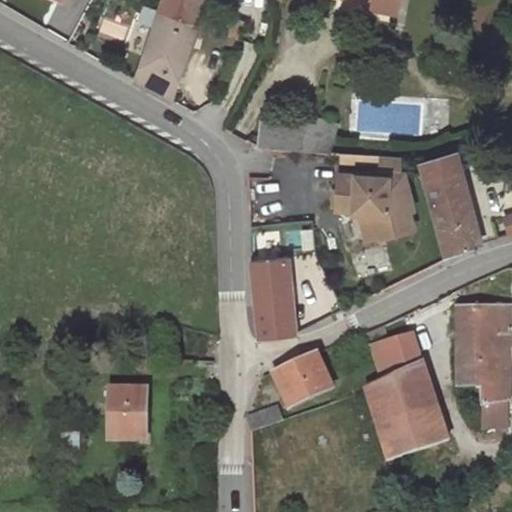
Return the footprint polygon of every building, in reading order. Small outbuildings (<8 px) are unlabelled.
[(26,0),(20,15),(27,19),(36,0),(26,0)] [(162,0),(160,8),(196,19),(201,0),(162,0)] [(374,0),(373,7),(397,12),(398,0),(374,0)] [(196,19),(160,8),(146,4),(140,19),(154,25),(136,80),(170,99),(196,19)] [(233,38),(205,26),(200,36),(229,47),(233,38)] [(259,147),(330,152),(337,125),(309,116),(262,122),(259,147)] [(457,152),(422,163),(447,258),(481,246),(457,152)] [(401,178),(338,174),(337,210),(374,212),(381,237),(412,229),(401,178)] [(309,224),(288,226),(290,250),(311,248),(309,224)] [(288,257),(251,261),(259,341),(294,336),(295,334),(288,257)] [(511,307),(473,308),(458,308),(458,386),(481,386),(487,406),(484,428),(509,428),(511,307)] [(412,335),(372,352),(384,383),(366,392),(377,426),(436,406),(412,335)] [(276,373),(294,411),(344,389),(326,350),(276,373)] [(145,389),(109,388),(109,441),(145,441),(145,389)] [(436,406),(377,426),(388,461),(401,456),(448,440),(436,406)] [(61,434),(60,453),(72,453),(73,435),(61,434)] [(453,458),(448,440),(401,456),(406,474),(453,458)]
